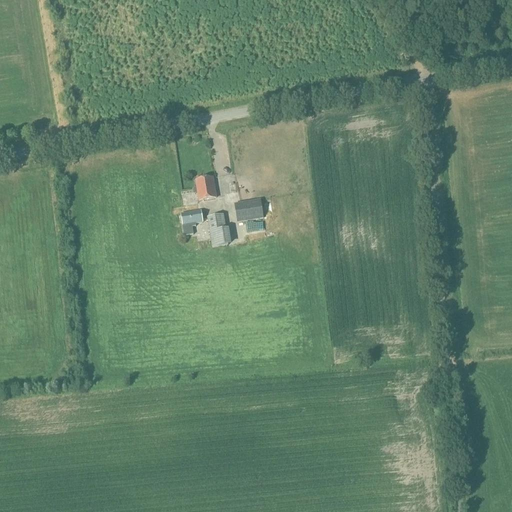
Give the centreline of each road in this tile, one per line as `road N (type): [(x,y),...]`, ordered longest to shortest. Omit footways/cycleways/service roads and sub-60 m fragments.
road 1 (tertiary): [(0,156),(418,80)]
road 2 (unclassified): [(418,80),(446,356)]
